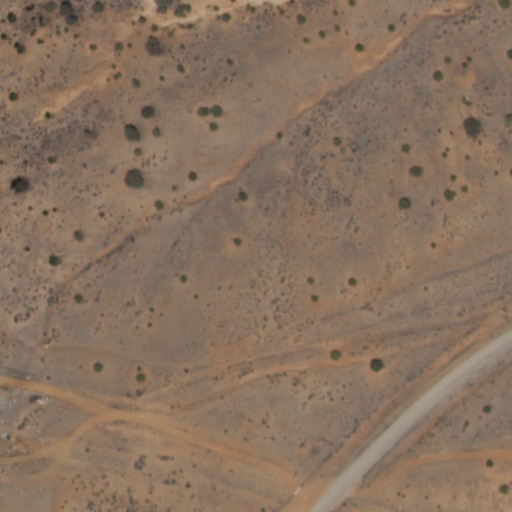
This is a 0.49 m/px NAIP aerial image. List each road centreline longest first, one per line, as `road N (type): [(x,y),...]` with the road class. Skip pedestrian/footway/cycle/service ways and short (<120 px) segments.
road 1 (residential): [(0,374),(361,458)]
road 2 (tertiary): [(313,511),(436,387),(511,338)]
